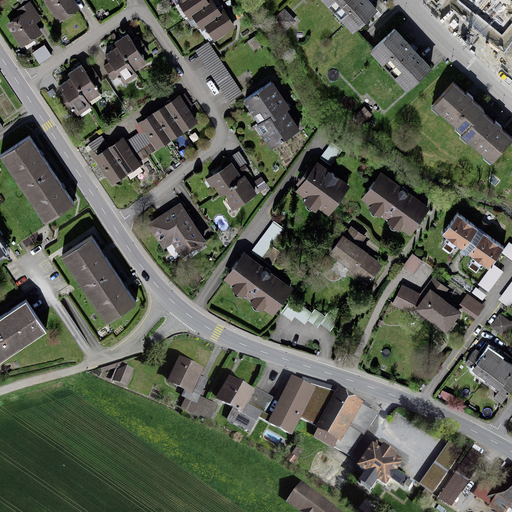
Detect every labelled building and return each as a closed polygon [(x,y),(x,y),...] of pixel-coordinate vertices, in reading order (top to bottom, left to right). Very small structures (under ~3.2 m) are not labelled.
[(45,0),(59,19),(78,6),(73,0),(45,0)] [(193,15),(209,3),(207,0),(184,0),(179,4),(189,17),(193,15)] [(205,24),(222,12),(214,0),(209,3),(193,15),(201,26),(205,24)] [(380,9),(370,0),(325,0),(356,32),(380,9)] [(20,15),(7,23),(21,44),(41,32),(34,22),(40,18),(29,2),(17,10),(20,15)] [(284,8),(271,20),(283,32),(296,21),(284,8)] [(222,12),(205,24),(217,41),(237,27),(225,10),(222,12)] [(399,29),(374,51),(409,91),(435,69),(399,29)] [(116,40),(119,45),(107,53),(112,60),(108,63),(105,65),(114,79),(119,75),(122,79),(136,70),(134,66),(145,58),(142,54),(148,51),(138,37),(133,40),(131,38),(128,33),(116,40)] [(242,94),(216,55),(208,42),(196,50),(200,57),(204,63),(214,78),(229,102),(242,94)] [(70,72),(72,76),(59,85),(62,90),(64,93),(57,97),(66,111),(73,106),(76,111),(89,102),(87,98),(99,90),(96,86),(102,81),(93,67),(86,72),(85,69),(82,64),(70,72)] [(511,136),(498,124),(483,110),(484,109),(470,96),(453,81),(432,105),(493,160),(511,138),(511,136)] [(292,108),(274,82),(245,102),(260,123),(256,125),(272,148),(299,129),(287,112),(292,108)] [(171,139),(183,131),(197,121),(180,95),(173,100),(165,105),(160,109),(153,113),(147,117),(140,122),(157,148),(171,139)] [(365,108),(354,116),(361,125),(372,116),(365,108)] [(143,129),(126,139),(140,161),(156,150),(143,129)] [(63,186),(50,168),(43,158),(29,137),(3,154),(24,185),(48,220),(74,202),(63,186)] [(115,142),(109,147),(102,150),(94,155),(111,182),(125,173),(140,164),(124,137),(115,142)] [(342,150),(333,143),(323,157),(331,164),(342,150)] [(223,192),(244,177),(232,161),(207,179),(219,195),(223,192)] [(351,185),(318,161),(308,176),(296,191),(329,215),(351,185)] [(431,207),(382,171),(361,199),(410,235),(431,207)] [(244,177),(223,192),(235,208),(257,192),(245,176),(244,177)] [(180,200),(146,222),(164,248),(171,243),(181,257),(207,240),(180,200)] [(478,227),(457,212),(442,233),(463,248),(478,227)] [(281,229),(271,221),(250,250),(271,265),(281,251),(270,244),(281,229)] [(367,236),(350,224),(330,253),(351,268),(348,272),(367,285),(384,260),(361,244),(367,236)] [(504,246),(478,227),(463,248),(489,267),(504,246)] [(92,236),(66,253),(111,319),(137,301),(126,285),(114,268),(105,256),(92,236)] [(511,244),(509,243),(502,253),(511,260),(511,244)] [(295,287),(245,251),(224,280),(274,316),(295,287)] [(423,261),(411,252),(402,265),(413,273),(423,261)] [(504,271),(493,263),(478,283),(489,291),(504,271)] [(420,293),(401,285),(392,304),(413,315),(416,310),(447,332),(462,311),(443,296),(448,289),(431,277),(420,293)] [(511,301),(511,280),(498,300),(508,307),(511,301)] [(482,304),(466,293),(457,306),(473,317),(482,304)] [(7,310),(0,315),(0,360),(14,351),(45,330),(24,299),(7,310)] [(292,305),(284,316),(290,321),(294,317),(304,325),(308,320),(318,328),(322,322),(331,329),(340,318),(330,310),(325,316),(316,309),(312,313),(302,305),(298,310),(292,305)] [(511,323),(499,315),(492,325),(503,334),(511,323)] [(466,362),(485,377),(500,389),(494,397),(502,403),(511,390),(511,377),(510,376),(511,373),(511,363),(505,358),(501,355),(496,352),(490,346),(483,355),(476,350),(466,362)] [(197,385),(204,369),(179,356),(166,381),(190,393),(182,408),(198,416),(205,401),(199,398),(203,388),(197,385)] [(133,372),(117,366),(112,381),(127,387),(133,372)] [(375,412),(338,392),(335,395),(311,388),(293,378),(268,423),(290,434),(299,417),(319,427),(314,436),(351,456),(375,412)] [(253,390),(251,394),(229,382),(219,401),(233,408),(228,418),(247,428),(257,410),(265,414),(272,400),(253,390)] [(217,407),(205,401),(198,416),(209,422),(217,407)] [(401,467),(375,448),(360,468),(384,486),(390,478),(404,488),(408,484),(396,475),(401,467)] [(348,469),(325,452),(311,472),(333,489),(348,469)] [(511,471),(488,506),(496,511),(507,511),(509,510),(511,511),(511,471)] [(339,511),(301,485),(287,505),(296,511),(339,511)]
